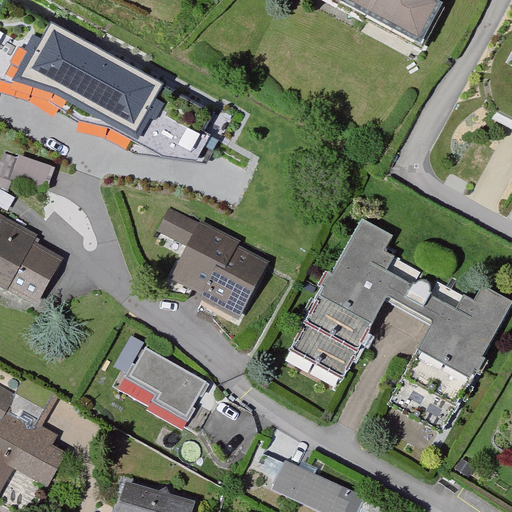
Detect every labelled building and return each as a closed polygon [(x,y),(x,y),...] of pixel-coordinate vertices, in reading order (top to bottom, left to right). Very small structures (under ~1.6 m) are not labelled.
[(429,0),(324,0),(415,48),(435,10),(426,6),(429,0)] [(215,116),(7,4),(0,17),(0,81),(80,124),(109,130),(161,158),(199,163),(211,139),(204,135),(215,116)] [(52,169),(19,157),(11,179),(43,192),(52,169)] [(238,247),(174,214),(163,235),(194,251),(178,281),(210,298),(206,305),(240,323),(268,268),(236,252),(238,247)] [(0,283),(39,305),(63,264),(34,248),(38,241),(0,220),(0,283)] [(396,246),(366,230),(298,355),(341,378),(383,299),(437,328),(393,409),(442,436),(511,309),(487,296),(479,311),(388,261),(396,246)] [(220,391),(150,355),(141,373),(135,369),(124,391),(200,429),(220,391)] [(44,418),(0,393),(0,423),(4,426),(0,433),(0,511),(16,511),(35,479),(49,487),(64,460),(52,453),(56,445),(35,433),(44,418)] [(360,511),(364,504),(287,470),(276,494),(315,511),(360,511)] [(191,511),(192,509),(133,491),(126,511),(191,511)]
